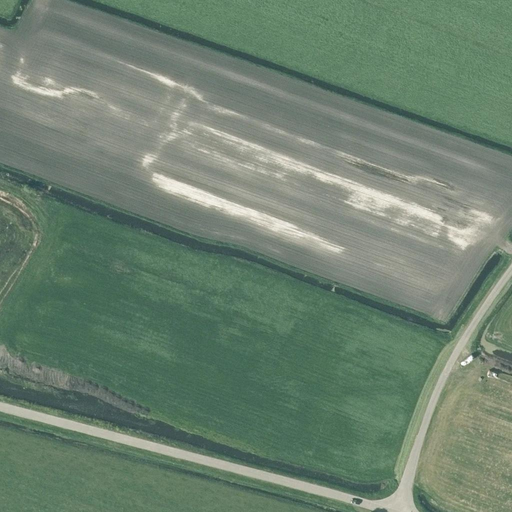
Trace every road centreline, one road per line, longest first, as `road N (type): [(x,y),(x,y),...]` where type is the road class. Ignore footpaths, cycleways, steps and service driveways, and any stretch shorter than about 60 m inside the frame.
road 1 (unclassified): [(398,511),(0,408)]
road 2 (unclassified): [(398,511),(436,390),(511,268)]
